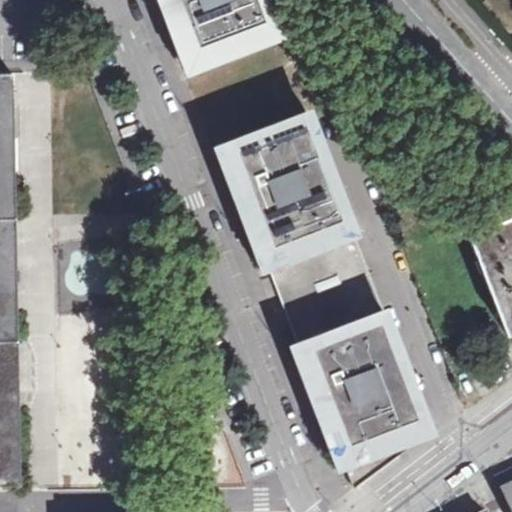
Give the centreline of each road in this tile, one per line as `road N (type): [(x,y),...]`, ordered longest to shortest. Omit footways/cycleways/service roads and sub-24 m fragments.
road 1 (residential): [(108,0),(305,491)]
road 2 (tertiary): [(511,127),(399,0)]
road 3 (unclassified): [(511,425),(400,511)]
